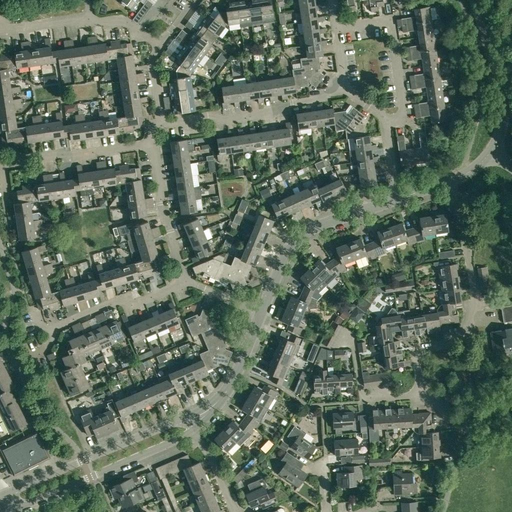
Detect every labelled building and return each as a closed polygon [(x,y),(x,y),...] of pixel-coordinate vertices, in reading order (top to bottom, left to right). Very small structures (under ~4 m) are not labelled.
[(138,0),(118,0),(134,11),(138,4),(136,3),(138,0)] [(274,23),(274,18),(270,0),(264,0),(259,1),(263,24),(274,23)] [(315,7),(315,6),(314,0),(298,0),(300,10),(315,7)] [(346,0),(348,11),(355,10),(353,0),(346,0)] [(263,24),(259,1),(248,2),(251,26),(263,24)] [(237,4),(239,23),(240,28),(251,26),(248,2),(237,4)] [(149,8),(144,4),(140,9),(145,13),(149,8)] [(239,23),(237,4),(225,6),(226,12),(219,13),(224,21),(226,25),(239,23)] [(315,7),(300,10),(302,22),(317,19),(317,17),(316,10),(321,9),(320,5),(315,6),(315,7)] [(199,7),(196,12),(201,16),(204,11),(199,7)] [(214,10),(210,15),(203,25),(218,36),(226,25),(224,21),(219,13),(215,7),(213,9),(214,10)] [(415,17),(401,19),(397,20),(398,26),(402,26),(431,21),(429,7),(414,9),(415,17)] [(317,19),(302,22),(304,34),(319,31),(319,29),(318,22),(323,21),(322,17),(317,17),(317,19)] [(189,21),(186,26),(190,30),(194,25),(189,21)] [(417,30),(419,38),(433,36),(431,21),(402,26),(403,32),(417,30)] [(218,36),(203,25),(196,34),(211,45),(218,36)] [(321,43),(320,41),(319,34),(320,34),(324,33),(324,28),(319,29),(319,31),(304,34),(305,45),(321,43)] [(182,30),(179,35),(184,39),(187,34),(182,30)] [(196,34),(189,43),(205,54),(211,45),(196,34)] [(180,44),(184,39),(179,35),(175,40),(180,44)] [(433,36),(419,38),(420,45),(405,47),(406,54),(435,50),(433,36)] [(84,63),(96,61),(92,37),(87,38),(89,46),(81,47),(84,63)] [(92,37),(96,61),(107,59),(106,47),(106,43),(98,45),(97,37),(92,37)] [(38,49),(41,64),(56,62),(54,51),(51,52),(50,39),(44,39),(45,48),(38,49)] [(73,40),(68,41),(72,65),(84,63),(81,47),(74,48),(73,40)] [(307,57),(323,55),(321,46),(326,45),(326,40),(320,41),(321,43),(305,45),(307,57)] [(56,62),(59,62),(59,66),(72,65),(68,41),(64,42),(65,50),(55,51),(54,51),(56,62)] [(107,59),(117,58),(118,58),(115,41),(110,42),(111,46),(106,47),(107,59)] [(115,41),(118,58),(132,55),(130,43),(120,45),(120,41),(115,41)] [(17,68),(29,66),(25,42),(21,43),(22,51),(14,52),(15,56),(17,68)] [(30,42),(25,42),(29,66),(41,64),(38,49),(31,50),(30,42)] [(189,43),(183,52),(198,63),(205,54),(189,43)] [(169,49),(165,54),(170,57),(173,53),(169,49)] [(422,59),(423,66),(438,64),(435,50),(406,54),(407,61),(422,59)] [(9,52),(5,53),(7,69),(8,69),(17,68),(15,56),(10,57),(9,52)] [(190,74),(198,63),(183,52),(176,61),(180,65),(176,71),(190,74)] [(134,67),(132,55),(118,58),(117,58),(118,69),(134,67)] [(301,68),(320,82),(326,73),(324,75),(318,71),(315,72),(315,70),(320,69),(318,56),(323,56),(323,55),(307,57),(300,58),(301,68)] [(438,64),(423,66),(424,74),(410,76),(411,83),(440,78),(438,64)] [(135,74),(134,67),(118,69),(120,81),(144,78),(143,73),(135,74)] [(320,82),(301,68),(292,69),(293,77),(295,92),(296,92),(295,88),(308,86),(307,81),(309,80),(309,83),(315,87),(313,90),(320,82)] [(8,69),(7,69),(0,70),(0,82),(9,81),(8,69)] [(171,79),(173,90),(192,88),(190,74),(176,71),(177,78),(171,79)] [(295,92),(293,77),(281,79),(283,94),(281,94),(282,100),(287,99),(286,93),(295,92)] [(120,81),(122,93),(138,91),(137,84),(144,82),(144,78),(120,81)] [(426,87),(427,95),(442,92),(440,78),(411,83),(412,89),(426,87)] [(283,94),(281,79),(269,81),(272,96),(269,96),(270,101),(275,101),(274,95),(281,94),(283,94)] [(0,82),(0,94),(11,93),(19,92),(19,87),(10,88),(9,81),(0,82)] [(272,96),(269,81),(257,82),(260,98),(257,98),(258,103),(263,102),(262,97),(269,96),(272,96)] [(260,98),(257,82),(245,84),(248,99),(246,100),(246,105),(251,104),(250,99),(257,98),(260,98)] [(245,84),(233,86),(236,101),(234,102),(234,107),(239,106),(238,101),(246,100),(248,99),(245,84)] [(236,101),(233,86),(222,88),(224,103),(222,103),(223,109),(227,108),(226,103),(234,102),(236,101)] [(193,99),(192,88),(173,90),(175,102),(193,99)] [(138,91),(122,93),(124,105),(139,103),(148,102),(147,97),(139,98),(138,91)] [(414,104),(415,111),(444,107),(442,92),(427,95),(428,102),(414,104)] [(0,94),(0,106),(21,103),(20,99),(12,100),(11,93),(0,94)] [(195,111),(193,99),(175,102),(176,114),(195,111)] [(22,108),(21,103),(0,106),(0,118),(15,117),(13,109),(22,108)] [(124,105),(126,117),(141,114),(139,103),(124,105)] [(322,126),(334,124),(332,109),(322,110),(322,105),(317,106),(318,111),(320,111),(322,126)] [(335,131),(345,130),(358,111),(350,105),(350,106),(352,107),(348,113),(349,116),(346,116),(346,111),(333,113),(332,109),(334,124),(335,131)] [(310,128),(322,126),(320,111),(318,111),(310,112),(310,107),(305,107),(306,113),(308,112),(310,128)] [(446,121),(444,107),(415,111),(416,118),(430,116),(432,123),(446,121)] [(298,130),(310,128),(308,112),(306,113),(299,114),(298,109),(293,109),(294,115),(296,115),(298,130)] [(100,121),(92,122),(95,137),(107,136),(103,111),(98,112),(100,121)] [(107,111),(103,111),(107,136),(119,134),(119,130),(118,130),(116,118),(109,119),(107,111)] [(358,111),(345,130),(346,139),(354,138),(369,136),(365,136),(363,123),(358,124),(357,122),(360,122),(364,116),(367,118),(358,111)] [(65,126),(62,126),(60,113),(55,114),(57,122),(49,123),(52,139),(67,136),(65,126)] [(79,115),(83,139),(95,137),(92,122),(85,123),(84,114),(79,115)] [(133,128),(143,127),(141,114),(126,117),(129,133),(133,132),(133,128)] [(66,126),(65,126),(67,136),(68,136),(70,136),(70,141),(83,139),(79,115),(75,116),(76,124),(66,126)] [(41,116),(36,117),(40,141),(52,139),(49,123),(42,124),(41,116)] [(16,128),(15,117),(0,118),(0,125),(1,130),(16,128)] [(33,126),(26,127),(27,139),(27,142),(40,141),(36,117),(32,117),(33,126)] [(126,117),(116,118),(118,130),(119,130),(123,130),(124,134),(129,133),(126,117)] [(286,129),(277,130),(279,146),(291,144),(289,129),(291,129),(290,123),(285,124),(286,129)] [(26,127),(16,128),(18,145),(23,144),(22,140),(27,139),(26,127)] [(255,149),(267,147),(265,132),(267,132),(266,127),(262,127),(262,132),(255,134),(253,134),(255,149)] [(13,145),(18,145),(16,128),(1,130),(3,143),(13,141),(13,145)] [(243,151),(255,149),(253,134),(255,134),(254,129),(250,129),(250,134),(243,135),(241,136),(243,151)] [(238,136),(229,138),(231,153),(243,151),(241,136),(243,135),(242,130),(238,131),(238,136)] [(267,147),(279,146),(277,130),(267,132),(265,132),(267,147)] [(420,148),(413,149),(415,164),(430,162),(425,132),(418,133),(420,148)] [(354,138),(355,150),(371,148),(371,150),(376,149),(376,145),(370,145),(369,136),(354,138)] [(415,164),(413,149),(406,150),(403,136),(396,137),(401,166),(415,164)] [(222,154),(231,153),(229,138),(217,140),(219,154),(217,155),(218,160),(222,160),(222,154)] [(171,140),(165,141),(166,146),(171,145),(173,155),(188,153),(186,140),(171,142),(171,141),(171,140)] [(355,150),(357,162),(372,160),(373,162),(378,161),(378,157),(372,158),(371,150),(371,148),(355,150)] [(188,153),(173,155),(174,164),(169,165),(169,167),(190,164),(188,153)] [(357,162),(359,174),(374,172),(375,174),(380,173),(379,169),(374,169),(373,162),(372,160),(357,162)] [(92,188),(104,186),(101,162),(96,163),(97,171),(90,172),(92,188)] [(105,162),(101,162),(104,186),(116,184),(114,172),(115,172),(114,169),(107,170),(105,162)] [(191,176),(190,164),(169,167),(169,169),(175,169),(176,176),(170,177),(171,179),(191,176)] [(78,179),(75,179),(77,190),(92,188),(90,172),(83,173),(81,165),(76,166),(78,179)] [(116,184),(125,183),(126,183),(123,166),(119,167),(119,171),(115,172),(114,172),(116,184)] [(141,181),(139,168),(129,170),(128,166),(123,166),(126,183),(141,181)] [(376,184),(375,174),(374,172),(359,174),(360,184),(355,185),(356,189),(362,188),(362,186),(376,184)] [(75,196),(74,191),(77,190),(75,179),(65,181),(64,173),(59,174),(60,182),(62,197),(75,196)] [(43,184),(36,185),(39,201),(51,199),(47,175),(42,176),(43,184)] [(51,199),(62,197),(60,182),(53,183),(52,175),(47,175),(51,199)] [(191,176),(171,179),(171,181),(176,180),(177,188),(172,189),(172,191),(193,188),(191,176)] [(329,184),(335,198),(346,193),(340,179),(329,184)] [(143,192),(141,181),(126,183),(125,183),(127,195),(143,192)] [(329,184),(318,189),(324,203),(326,202),(335,198),(329,184)] [(30,185),(26,186),(28,202),(29,202),(39,201),(36,185),(36,188),(31,189),(30,185)] [(328,207),(326,202),(324,203),(318,189),(316,185),(305,190),(311,204),(315,202),(319,211),(328,207)] [(12,192),(14,205),(28,202),(26,186),(21,187),(22,191),(12,192)] [(195,200),(193,188),(172,191),(173,193),(178,192),(179,200),(174,201),(174,203),(195,200)] [(267,189),(260,192),(263,199),(270,196),(267,189)] [(300,209),(311,204),(305,190),(293,195),(300,209)] [(127,195),(129,206),(153,203),(152,198),(144,199),(143,192),(127,195)] [(300,209),(293,195),(282,200),(289,214),(300,209)] [(242,199),(238,209),(237,211),(243,214),(248,202),(242,199)] [(277,219),(289,214),(282,200),(273,204),(271,199),(267,201),(269,206),(271,205),(277,219)] [(195,200),(174,203),(175,205),(180,204),(181,214),(197,212),(195,200)] [(29,202),(28,202),(14,205),(16,216),(31,214),(29,202)] [(153,207),(153,203),(129,206),(131,219),(146,216),(145,209),(153,207)] [(16,216),(17,228),(41,224),(40,220),(32,221),(31,214),(16,216)] [(445,214),(432,216),(435,234),(448,232),(445,214)] [(254,226),(269,232),(273,221),(259,215),(254,226)] [(412,229),(416,243),(424,240),(422,236),(435,234),(432,216),(420,218),(421,226),(412,229)] [(188,236),(202,230),(198,219),(184,225),(183,223),(178,225),(180,229),(185,227),(188,236)] [(134,232),(136,238),(159,232),(158,227),(150,229),(148,222),(133,226),(132,223),(118,227),(120,236),(134,232)] [(401,223),(389,227),(395,245),(407,240),(408,245),(416,243),(412,229),(404,231),(401,223)] [(42,229),(41,224),(17,228),(19,240),(35,238),(33,230),(42,229)] [(254,226),(250,237),(264,243),(269,232),(254,226)] [(380,240),(371,243),(376,257),(385,253),(383,249),(395,245),(389,227),(377,232),(380,240)] [(188,250),(207,242),(202,230),(188,236),(192,245),(187,247),(188,250)] [(160,236),(159,232),(136,238),(139,250),(155,245),(152,238),(160,236)] [(250,237),(245,249),(259,255),(264,243),(250,237)] [(356,265),(376,257),(371,243),(363,246),(360,239),(348,243),(354,260),(356,265)] [(207,242),(188,250),(189,251),(194,249),(197,256),(192,258),(193,263),(199,260),(198,259),(212,253),(207,242)] [(339,256),(331,261),(339,273),(345,269),(343,264),(354,260),(348,243),(336,248),(339,256)] [(25,263),(40,259),(38,252),(46,250),(45,245),(21,251),(25,263)] [(158,257),(155,245),(139,250),(143,261),(158,257)] [(255,266),(259,255),(245,249),(240,259),(251,265),(255,266)] [(453,250),(438,253),(439,259),(454,257),(453,250)] [(161,269),(158,257),(143,261),(148,277),(152,276),(151,272),(161,269)] [(234,257),(231,266),(239,287),(249,283),(249,282),(246,284),(244,277),(241,276),(241,274),(246,276),(251,265),(240,259),(234,257)] [(124,258),(120,259),(126,282),(139,279),(138,276),(137,276),(134,264),(127,266),(124,258)] [(42,266),(40,259),(25,263),(28,275),(52,268),(50,264),(42,266)] [(118,268),(110,270),(115,286),(126,282),(120,259),(115,260),(118,268)] [(216,280),(223,262),(214,259),(192,267),(197,277),(196,274),(202,272),(203,269),(205,270),(203,275),(216,280)] [(334,277),(339,273),(331,261),(324,266),(318,260),(309,269),(325,285),(334,277)] [(148,277),(143,261),(134,264),(137,276),(138,276),(142,274),(144,278),(148,277)] [(439,279),(458,276),(457,276),(456,269),(457,269),(456,264),(450,265),(449,261),(433,263),(434,265),(435,266),(437,266),(438,272),(439,279)] [(231,266),(223,262),(216,280),(227,285),(229,280),(231,280),(230,283),(233,289),(230,290),(230,291),(239,287),(231,266)] [(97,280),(100,290),(103,289),(115,286),(110,270),(104,272),(101,264),(96,266),(100,279),(97,280)] [(52,268),(28,275),(32,286),(47,282),(45,275),(53,273),(52,268)] [(481,268),(477,268),(481,292),(491,291),(488,273),(481,274),(481,268)] [(321,296),(318,293),(325,285),(309,269),(300,278),(306,284),(302,292),(315,299),(317,300),(321,296)] [(90,282),(82,284),(87,299),(99,295),(97,291),(100,290),(97,280),(94,280),(92,272),(87,274),(90,282)] [(394,283),(405,279),(402,272),(392,276),(394,283)] [(441,292),(460,289),(460,288),(459,289),(458,281),(459,281),(458,276),(439,279),(440,281),(437,282),(438,285),(440,285),(441,292)] [(87,299),(82,284),(75,286),(73,278),(69,279),(75,302),(87,299)] [(66,289),(59,291),(63,303),(62,303),(63,306),(75,302),(69,279),(64,280),(66,289)] [(50,293),(47,282),(32,286),(35,298),(50,294),(50,293)] [(439,292),(440,304),(443,304),(455,303),(461,302),(460,294),(461,294),(460,289),(441,292),(439,292)] [(50,293),(50,294),(54,309),(59,308),(58,304),(62,303),(63,303),(59,291),(50,293)] [(316,300),(315,299),(302,292),(298,300),(291,297),(286,308),(302,315),(304,311),(305,309),(317,308),(316,300)] [(50,311),(54,309),(50,294),(35,298),(39,310),(48,307),(50,311)] [(175,308),(173,303),(168,305),(170,310),(164,313),(162,308),(160,308),(168,327),(179,323),(173,309),(175,308)] [(443,304),(440,304),(436,310),(437,312),(439,324),(446,323),(446,324),(458,322),(456,310),(455,303),(443,304)] [(511,305),(501,307),(503,323),(511,321),(511,305)] [(349,318),(356,323),(364,313),(357,307),(349,318)] [(150,312),(148,313),(156,332),(168,327),(160,308),(157,309),(159,314),(152,317),(150,312)] [(201,333),(210,312),(200,308),(203,309),(200,316),(201,319),(199,320),(197,314),(185,320),(192,337),(201,333)] [(297,327),(302,315),(286,308),(281,320),(289,323),(286,329),(300,335),(302,329),(297,327)] [(401,330),(399,312),(393,308),(386,317),(379,318),(377,321),(374,319),(391,332),(401,330)] [(340,316),(345,321),(350,314),(344,310),(340,316)] [(401,330),(402,337),(407,336),(407,335),(414,334),(415,335),(412,316),(410,317),(410,311),(399,312),(401,330)] [(427,314),(424,314),(427,333),(432,332),(432,331),(440,330),(439,324),(437,312),(430,313),(430,311),(426,312),(427,314)] [(210,312),(201,333),(204,341),(221,333),(217,322),(212,324),(211,322),(214,321),(216,315),(219,316),(210,312)] [(156,332),(148,313),(146,314),(148,319),(139,323),(145,337),(156,332)] [(427,333),(424,314),(418,315),(417,313),(414,314),(414,316),(412,316),(415,335),(420,334),(420,333),(427,332),(427,333)] [(125,314),(121,316),(126,329),(128,328),(134,342),(145,337),(139,323),(130,327),(125,314)] [(345,321),(338,315),(334,323),(341,326),(345,321)] [(378,344),(381,344),(393,342),(391,332),(374,319),(376,321),(375,324),(378,344)] [(104,326),(112,344),(124,339),(116,321),(104,326)] [(104,326),(92,331),(100,349),(112,344),(104,326)] [(511,328),(490,332),(494,352),(504,350),(504,348),(511,346),(511,328)] [(89,354),(100,349),(92,331),(81,336),(89,354)] [(208,350),(229,359),(232,351),(223,348),(227,346),(221,333),(204,341),(208,348),(208,350)] [(275,349),(293,356),(296,350),(298,351),(302,339),(291,335),(288,340),(280,337),(278,342),(279,342),(276,349),(275,349)] [(84,356),(89,354),(81,336),(69,341),(70,344),(68,344),(66,349),(84,356)] [(393,342),(381,344),(382,350),(380,351),(380,354),(383,354),(383,356),(402,353),(401,348),(400,348),(399,341),(393,342)] [(153,355),(160,352),(158,346),(152,348),(150,349),(151,350),(153,355)] [(62,357),(67,369),(86,361),(84,357),(84,356),(66,349),(64,354),(65,356),(62,357)] [(271,360),(270,361),(288,368),(291,362),(293,362),(294,359),(292,358),(293,356),(275,349),(273,354),(274,354),(272,361),(271,360)] [(202,360),(208,374),(209,374),(207,371),(219,366),(217,361),(219,360),(220,363),(224,364),(227,365),(229,359),(208,350),(200,354),(202,360)] [(402,353),(383,356),(384,363),(382,363),(382,367),(385,366),(385,369),(404,366),(403,361),(402,361),(401,354),(402,354),(402,353)] [(122,368),(132,363),(129,356),(119,361),(122,368)] [(152,366),(149,360),(144,362),(147,369),(152,366)] [(208,374),(202,360),(191,365),(197,379),(208,374)] [(61,372),(66,384),(84,376),(79,365),(86,362),(86,361),(67,369),(61,372)] [(166,368),(163,361),(159,363),(157,364),(160,370),(166,368)] [(287,370),(288,368),(270,361),(269,365),(270,366),(267,373),(274,376),(271,382),(283,387),(286,380),(283,380),(286,373),(288,374),(289,371),(287,370)] [(0,380),(9,376),(3,365),(0,366),(0,380)] [(180,370),(186,384),(197,379),(191,365),(180,370)] [(169,374),(170,379),(177,393),(175,388),(186,384),(180,370),(169,374)] [(322,395),(327,394),(326,375),(327,375),(326,370),(318,370),(319,376),(313,376),(314,394),(322,393),(322,395)] [(332,375),(327,375),(326,375),(327,394),(327,393),(334,393),(335,394),(339,394),(338,374),(336,375),(336,372),(332,373),(332,375)] [(345,374),(338,374),(339,394),(340,394),(340,392),(347,392),(347,393),(352,393),(351,374),(349,374),(349,372),(345,372),(345,374)] [(9,376),(0,380),(0,394),(14,387),(9,376)] [(84,376),(66,384),(71,396),(90,388),(84,376)] [(159,383),(166,398),(177,393),(170,379),(159,383)] [(148,388),(154,402),(166,398),(159,383),(148,388)] [(248,398),(267,409),(274,398),(277,393),(265,385),(262,391),(254,386),(248,398)] [(303,388),(296,385),(293,392),(300,395),(303,388)] [(15,388),(14,387),(0,394),(0,408),(16,401),(10,390),(15,388)] [(137,393),(143,407),(154,402),(148,388),(137,393)] [(126,397),(132,412),(143,407),(137,393),(126,397)] [(132,412),(126,397),(115,402),(121,416),(119,417),(122,422),(126,420),(124,415),(132,412)] [(249,413),(243,420),(255,429),(261,421),(267,409),(248,398),(241,409),(249,413)] [(16,401),(0,408),(0,414),(3,421),(21,412),(16,401)] [(107,404),(110,411),(93,418),(90,410),(79,414),(86,431),(91,429),(90,427),(92,425),(97,437),(118,428),(113,417),(118,414),(112,401),(107,404)] [(411,414),(411,409),(403,409),(403,408),(398,408),(398,409),(399,427),(401,427),(401,429),(405,429),(405,427),(411,426),(412,426),(411,414)] [(369,429),(374,429),(376,428),(376,431),(380,431),(380,428),(386,428),(385,410),(377,411),(377,409),(372,410),(373,418),(368,418),(369,429)] [(385,409),(385,410),(386,428),(387,433),(392,433),(392,427),(399,427),(398,409),(390,410),(390,409),(385,409)] [(27,424),(21,412),(3,421),(9,433),(27,424)] [(353,412),(332,414),(333,429),(354,427),(353,412)] [(422,414),(411,414),(412,426),(411,426),(411,429),(414,431),(417,433),(419,433),(431,432),(431,425),(430,413),(423,413),(422,414)] [(232,421),(223,430),(236,442),(239,446),(249,436),(255,429),(243,420),(238,427),(232,421)] [(307,459),(308,458),(310,459),(315,453),(313,452),(316,447),(302,438),(305,433),(294,426),(287,436),(294,441),(290,447),(307,459)] [(227,452),(236,442),(223,430),(214,439),(224,448),(227,452)] [(50,458),(37,431),(0,449),(9,467),(11,466),(16,474),(13,476),(50,458)] [(420,443),(420,446),(439,444),(439,440),(438,440),(437,432),(431,432),(419,433),(420,440),(418,440),(418,443),(420,443)] [(357,439),(334,441),(335,455),(358,454),(357,439)] [(283,442),(279,448),(285,452),(289,447),(283,442)] [(439,445),(439,444),(420,446),(421,452),(418,453),(418,456),(421,456),(421,460),(428,459),(428,458),(440,457),(440,452),(439,452),(438,445),(439,445)] [(286,463),(278,474),(297,487),(294,491),(306,474),(297,468),(300,462),(286,453),(281,460),(286,463)] [(182,457),(187,468),(192,466),(188,455),(182,457)] [(181,470),(183,470),(183,469),(187,468),(182,457),(177,459),(181,470)] [(382,459),(377,459),(378,467),(382,467),(390,466),(390,458),(382,459)] [(177,459),(171,462),(176,473),(181,470),(177,459)] [(248,473),(256,464),(252,460),(243,468),(248,473)] [(171,475),(176,473),(171,462),(166,464),(171,475)] [(188,481),(204,473),(200,462),(192,466),(187,468),(183,469),(183,470),(188,481)] [(166,464),(161,466),(165,477),(166,477),(171,475),(166,464)] [(160,480),(161,479),(165,477),(161,466),(155,469),(160,480)] [(337,473),(338,486),(355,485),(354,479),(361,478),(361,466),(347,466),(347,467),(349,467),(349,472),(337,473)] [(243,468),(232,479),(237,483),(248,473),(243,468)] [(115,498),(134,490),(131,484),(138,481),(134,471),(122,476),(125,482),(111,487),(115,498)] [(401,471),(392,472),(393,489),(401,488),(402,495),(416,494),(415,483),(412,484),(411,474),(401,474),(401,471)] [(209,484),(204,473),(188,481),(193,492),(209,484)] [(247,485),(250,493),(245,495),(251,507),(263,501),(265,507),(276,502),(272,492),(267,495),(264,489),(265,489),(266,486),(264,480),(261,479),(247,485)] [(156,481),(150,483),(158,500),(166,497),(162,488),(160,489),(156,481)] [(214,495),(209,484),(193,492),(198,503),(214,495)] [(134,490),(115,498),(115,499),(119,497),(124,507),(142,500),(143,501),(150,498),(148,492),(141,495),(138,488),(134,490)] [(206,511),(218,507),(214,495),(198,503),(201,511),(206,511)] [(416,511),(416,502),(401,503),(401,511),(416,511)]
